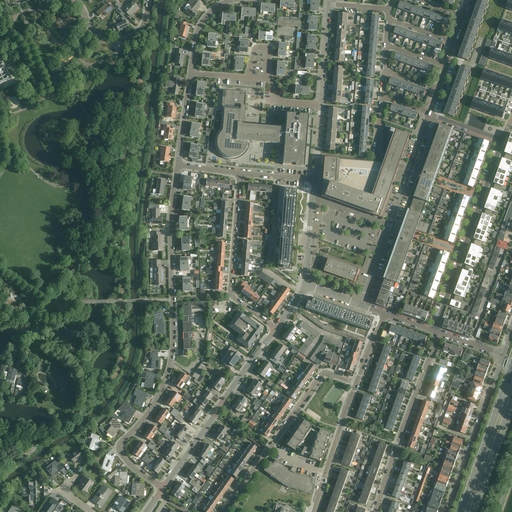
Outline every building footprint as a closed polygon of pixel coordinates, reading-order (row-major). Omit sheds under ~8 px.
[(190,0),(188,3),(191,5),(185,11),(193,18),(198,12),(195,10),(200,4),(195,0),(190,0)] [(476,9),(474,14),(483,17),(485,12),(486,7),(488,2),(481,0),(478,0),(477,4),(476,9)] [(133,11),(138,6),(132,1),(126,7),(127,8),(124,11),(130,16),(134,12),(133,11)] [(398,8),(405,10),(407,4),(400,1),(398,8)] [(407,4),(405,10),(411,12),(413,6),(407,4)] [(108,8),(105,5),(100,9),(99,9),(99,10),(96,13),(99,16),(103,13),(106,16),(114,8),(111,5),(108,8)] [(117,6),(118,8),(116,10),(122,16),(124,14),(119,9),(119,8),(117,6)] [(413,6),(411,12),(417,15),(419,8),(413,6)] [(419,8),(417,15),(423,17),(426,10),(419,8)] [(426,10),(423,17),(430,19),(432,13),(426,10)] [(432,13),(430,19),(436,21),(438,15),(432,13)] [(471,23),(469,28),(478,31),(479,26),(481,22),(483,17),(474,14),(472,18),(471,23)] [(438,15),(436,21),(442,24),(445,17),(438,15)] [(73,28),(75,19),(58,16),(56,25),(73,28)] [(122,29),(128,26),(125,21),(126,21),(124,17),(121,18),(122,22),(112,27),(114,31),(117,29),(118,31),(118,30),(119,31),(122,30),(122,29)] [(445,17),(442,24),(449,26),(451,20),(445,17)] [(502,20),(499,29),(504,31),(507,22),(502,20)] [(181,25),(178,35),(179,36),(178,38),(185,40),(185,37),(186,38),(189,27),(185,26),(186,23),(180,22),(180,24),(181,25)] [(394,33),(400,35),(402,29),(396,26),(394,33)] [(465,38),(464,43),(473,46),(474,41),(476,36),(478,31),(469,28),(467,33),(465,38)] [(402,29),(400,35),(406,37),(408,31),(402,29)] [(408,31),(406,37),(411,39),(414,33),(408,31)] [(414,33),(411,39),(417,41),(419,35),(414,33)] [(419,35),(417,41),(423,43),(425,37),(419,35)] [(92,42),(86,36),(85,36),(80,42),(80,43),(86,48),(87,48),(92,43),(92,42)] [(425,37),(423,43),(429,45),(431,39),(425,37)] [(431,39),(429,45),(434,47),(437,41),(431,39)] [(437,41),(434,47),(440,49),(443,43),(437,41)] [(460,52),(458,57),(467,60),(469,55),(471,51),(473,46),(464,43),(462,47),(460,52)] [(145,49),(137,44),(132,53),(140,58),(145,49)] [(492,48),(489,57),(494,59),(497,50),(492,48)] [(182,64),(184,55),(181,55),(181,50),(177,49),(175,63),(178,64),(178,66),(182,67),(182,64)] [(497,50),(494,59),(499,61),(502,52),(497,50)] [(502,52),(499,61),(504,63),(507,54),(502,52)] [(394,59),(401,61),(403,55),(396,53),(394,59)] [(403,55),(401,61),(407,64),(409,57),(403,55)] [(409,57),(407,64),(413,66),(415,59),(409,57)] [(415,59),(413,66),(419,68),(422,62),(415,59)] [(422,62),(419,68),(426,70),(428,64),(422,62)] [(10,80),(15,77),(12,70),(8,72),(7,70),(6,70),(2,63),(0,63),(0,84),(10,80)] [(428,64),(426,70),(432,73),(434,66),(428,64)] [(458,77),(456,82),(465,85),(467,80),(469,75),(471,69),(462,66),(460,72),(458,77)] [(64,69),(56,68),(54,77),(62,79),(64,69)] [(484,69),(481,78),(486,80),(490,71),(484,69)] [(490,71),(486,80),(491,82),(495,73),(490,71)] [(495,73),(491,82),(497,84),(500,75),(495,73)] [(500,75),(497,84),(502,86),(505,77),(500,75)] [(389,84),(395,86),(397,79),(391,77),(389,84)] [(505,77),(502,86),(507,88),(510,79),(505,77)] [(165,87),(168,87),(172,88),(172,94),(177,95),(179,86),(180,83),(179,83),(179,79),(172,79),(172,82),(166,81),(165,87)] [(397,79),(395,86),(400,88),(403,81),(397,79)] [(403,81),(400,88),(406,90),(409,83),(403,81)] [(452,92),(451,98),(460,101),(461,96),(463,90),(465,85),(456,82),(454,87),(452,92)] [(409,83),(406,90),(412,92),(414,85),(409,83)] [(414,85),(412,92),(418,94),(420,88),(414,85)] [(420,88),(418,94),(424,96),(426,90),(420,88)] [(204,90),(197,89),(196,96),(204,97),(205,94),(203,94),(204,90)] [(223,158),(226,159),(229,160),(232,160),(234,160),(237,159),(240,158),(242,157),(244,155),(246,153),(247,150),(248,149),(247,149),(247,146),(249,147),(249,145),(249,144),(252,144),(252,142),(267,143),(267,140),(269,140),(269,142),(284,144),(282,165),(300,166),(303,166),(303,164),(304,164),(306,129),(306,127),(307,127),(307,118),(286,116),(285,128),(243,124),(246,92),(223,90),(220,129),(217,132),(215,135),(214,138),(214,142),(214,145),(215,147),(216,150),(217,152),(219,155),(221,156),(223,158)] [(447,108),(445,114),(454,117),(456,111),(458,106),(460,101),(451,98),(449,103),(447,108)] [(474,98),(471,107),(476,109),(479,100),(474,98)] [(479,100),(476,109),(481,111),(485,101),(479,100)] [(485,101),(481,111),(486,112),(490,103),(485,101)] [(175,118),(176,108),(172,107),(173,104),(167,103),(166,106),(168,106),(166,117),(175,118)] [(490,103),(486,112),(491,114),(495,105),(490,103)] [(390,110),(397,113),(399,106),(392,104),(390,110)] [(495,105),(491,114),(497,116),(500,107),(495,105)] [(399,106),(397,113),(403,115),(405,109),(399,106)] [(500,107),(497,116),(502,118),(505,109),(500,107)] [(405,109),(403,115),(409,117),(411,111),(405,109)] [(203,111),(196,110),(195,117),(203,118),(204,115),(202,115),(203,111)] [(411,111),(409,117),(415,120),(418,113),(411,111)] [(399,165),(402,156),(410,135),(404,133),(405,131),(385,124),(383,152),(389,154),(386,161),(385,165),(379,162),(338,159),(326,158),(322,197),(381,217),(399,165)] [(440,124),(423,170),(427,172),(426,175),(435,178),(452,129),(440,124)] [(161,135),(164,136),(163,139),(172,140),(173,129),(169,129),(170,126),(164,125),(163,128),(165,128),(164,131),(161,131),(161,135)] [(74,138),(80,148),(90,141),(82,129),(78,132),(79,135),(74,138)] [(198,131),(191,130),(190,137),(199,138),(199,135),(198,135),(198,131)] [(480,138),(478,143),(487,147),(489,142),(480,138)] [(161,150),(159,165),(164,165),(164,162),(169,162),(169,158),(168,158),(170,148),(161,147),(160,150),(161,150)] [(190,151),(189,158),(193,158),(192,162),(197,162),(198,156),(197,156),(197,152),(190,151)] [(502,159),(501,164),(510,167),(511,162),(511,160),(511,158),(506,157),(505,159),(502,159)] [(501,164),(499,168),(508,172),(510,167),(501,164)] [(499,168),(497,173),(506,176),(508,172),(499,168)] [(497,173),(496,178),(505,181),(506,176),(497,173)] [(421,177),(414,197),(426,201),(433,181),(421,177)] [(496,184),(495,187),(502,189),(503,186),(505,181),(496,178),(494,183),(496,184)] [(153,189),(152,194),(162,195),(164,183),(166,183),(167,180),(157,179),(156,190),(153,189)] [(475,183),(465,179),(463,184),(473,187),(475,183)] [(191,184),(184,183),(183,190),(191,191),(192,188),(190,188),(191,184)] [(250,195),(250,197),(255,198),(255,195),(253,195),(253,191),(254,185),(248,184),(247,191),(251,191),(251,192),(250,192),(250,195)] [(285,188),(279,268),(286,269),(286,270),(293,271),(293,272),(293,270),(293,269),(292,268),(292,267),(292,266),(290,265),(289,265),(292,227),(293,227),(296,193),(295,193),(295,192),(294,191),(294,190),(294,189),(294,188),(290,187),(290,189),(285,188)] [(492,189),(490,194),(499,197),(501,192),(502,189),(495,187),(494,190),(492,189)] [(460,194),(458,199),(468,202),(469,197),(460,194)] [(490,194),(488,199),(497,202),(499,197),(490,194)] [(414,197),(412,203),(424,208),(426,201),(414,197)] [(214,204),(214,207),(228,208),(228,202),(227,202),(227,200),(220,199),(220,202),(221,202),(221,205),(214,204)] [(488,199),(486,203),(495,207),(497,202),(488,199)] [(190,204),(183,203),(182,210),(190,211),(191,208),(190,208),(190,204)] [(412,203),(409,210),(422,214),(424,208),(412,203)] [(495,207),(486,203),(485,208),(487,209),(486,212),(493,215),(496,216),(497,213),(494,211),(495,207)] [(152,205),(152,224),(162,224),(162,217),(159,217),(159,206),(152,205)] [(409,210),(385,278),(397,283),(416,230),(419,221),(422,214),(409,210)] [(483,214),(481,219),(490,222),(492,217),(493,215),(486,212),(485,215),(483,214)] [(273,213),(269,262),(273,265),(277,213),(273,213)] [(511,218),(506,216),(502,228),(507,230),(511,231),(511,218)] [(481,219),(479,224),(488,227),(490,222),(481,219)] [(419,221),(416,230),(426,234),(430,224),(419,221)] [(479,224),(477,229),(487,232),(488,227),(479,224)] [(477,229),(476,234),(485,237),(487,232),(477,229)] [(154,251),(162,251),(162,235),(160,235),(160,232),(151,232),(151,236),(153,236),(154,251)] [(477,240),(476,243),(482,245),(483,242),(485,237),(476,234),(474,239),(477,240)] [(73,235),(72,244),(84,246),(84,236),(73,235)] [(455,238),(445,235),(444,240),(453,243),(455,238)] [(211,248),(218,249),(225,249),(225,243),(223,243),(224,240),(216,240),(215,248),(211,248)] [(498,240),(496,246),(501,248),(503,249),(506,243),(498,240)] [(472,244),(470,249),(479,253),(481,248),(482,245),(476,243),(475,245),(472,244)] [(496,246),(492,256),(498,258),(501,248),(496,246)] [(470,249),(468,254),(478,258),(479,253),(470,249)] [(440,250),(438,255),(448,258),(449,253),(440,250)] [(468,254),(467,259),(476,262),(478,258),(468,254)] [(359,269),(331,259),(329,258),(327,264),(324,271),(355,282),(357,275),(357,274),(359,269)] [(468,265),(467,268),(473,270),(474,267),(476,262),(467,259),(465,264),(468,265)] [(151,260),(151,264),(151,268),(153,268),(153,285),(163,285),(163,267),(161,267),(161,264),(153,264),(153,260),(151,260)] [(463,270),(461,275),(470,278),(473,279),(476,271),(473,270),(467,268),(466,271),(463,270)] [(461,275),(459,280),(468,283),(470,278),(461,275)] [(424,280),(429,282),(438,285),(440,281),(430,277),(426,276),(424,280)] [(382,283),(383,284),(391,286),(394,288),(396,283),(397,283),(385,278),(384,281),(383,281),(382,283)] [(273,280),(270,284),(273,285),(275,283),(283,289),(281,291),(286,295),(290,290),(274,279),(273,280)] [(501,283),(504,284),(511,287),(511,281),(505,279),(511,281),(510,283),(503,281),(503,282),(501,282),(501,283)] [(459,280),(458,285),(467,288),(468,283),(459,280)] [(239,287),(242,290),(241,292),(246,295),(249,290),(250,290),(251,287),(253,284),(254,282),(252,281),(249,286),(243,281),(239,287)] [(380,288),(381,289),(390,292),(391,286),(383,284),(382,286),(381,286),(380,288)] [(511,287),(504,284),(503,286),(508,288),(506,291),(511,293),(511,287)] [(458,285),(456,289),(465,293),(467,288),(458,285)] [(378,294),(379,294),(380,294),(388,297),(390,292),(381,289),(380,291),(379,291),(378,294)] [(457,295),(456,298),(462,300),(463,298),(465,293),(456,289),(454,294),(457,295)] [(249,290),(246,295),(250,299),(254,293),(250,290),(249,290)] [(273,290),(271,292),(283,300),(286,295),(281,291),(279,294),(273,290)] [(17,295),(9,291),(7,293),(10,294),(4,304),(18,311),(26,297),(21,294),(20,295),(17,295)] [(435,294),(425,291),(424,295),(433,299),(435,294)] [(283,300),(271,292),(270,294),(276,298),(274,301),(279,305),(283,300)] [(254,293),(250,299),(255,302),(259,297),(254,293)] [(380,294),(379,294),(379,296),(377,296),(376,299),(378,299),(389,303),(391,298),(388,297),(380,294)] [(511,302),(511,299),(501,295),(497,294),(496,296),(503,299),(502,302),(511,305),(511,302)] [(305,307),(346,322),(369,329),(368,331),(371,323),(372,323),(375,316),(375,317),(375,316),(374,316),(373,316),(372,316),(371,316),(370,316),(369,318),(368,319),(344,310),(345,309),(312,298),(312,299),(311,299),(310,299),(309,299),(308,299),(307,299),(305,302),(307,303),(305,308),(305,307)] [(462,300),(456,298),(455,301),(452,300),(450,305),(459,309),(461,303),(462,300)] [(260,306),(262,303),(269,308),(267,311),(273,314),(276,310),(264,301),(261,299),(257,304),(260,306)] [(389,303),(378,299),(377,301),(376,301),(375,304),(387,308),(389,303)] [(266,300),(264,301),(276,310),(279,305),(274,301),(272,304),(266,300)] [(200,306),(203,306),(203,302),(188,303),(188,306),(182,306),(183,316),(182,316),(182,323),(183,323),(183,332),(183,340),(184,349),(183,349),(182,355),(187,356),(188,349),(192,349),(192,339),(188,339),(187,332),(192,332),(191,323),(187,323),(187,316),(191,316),(191,309),(200,309),(200,306)] [(501,309),(503,310),(503,311),(508,312),(511,306),(505,304),(502,303),(501,306),(502,306),(501,309)] [(402,313),(407,315),(410,306),(405,304),(402,313)] [(424,310),(420,320),(425,322),(428,312),(424,310)] [(155,334),(164,334),(164,326),(163,326),(163,311),(154,311),(155,334)] [(239,312),(228,326),(240,334),(236,340),(248,349),(255,339),(256,339),(259,334),(258,334),(262,329),(256,325),(244,317),(245,316),(239,312)] [(324,330),(326,326),(307,312),(305,316),(324,330)] [(502,313),(499,312),(497,318),(505,321),(507,315),(505,314),(502,313)] [(492,322),(494,322),(503,326),(505,321),(497,318),(494,317),(492,322)] [(442,328),(447,329),(450,320),(446,318),(442,328)] [(485,322),(484,325),(486,325),(502,331),(503,326),(494,322),(493,325),(490,324),(485,322)] [(389,331),(395,333),(398,326),(392,324),(389,331)] [(291,325),(287,331),(293,336),(296,332),(298,334),(299,334),(300,335),(302,332),(291,325)] [(486,325),(484,325),(483,328),(488,329),(488,328),(492,330),(490,333),(491,333),(500,336),(502,331),(486,325)] [(398,326),(395,333),(401,335),(404,328),(398,326)] [(468,326),(465,336),(470,338),(473,328),(468,326)] [(404,328),(401,335),(407,337),(409,330),(404,328)] [(409,330),(407,337),(413,339),(415,332),(409,330)] [(293,336),(287,331),(282,337),(290,343),(293,340),(291,339),(293,336)] [(342,336),(345,337),(346,335),(364,342),(366,338),(344,331),(342,336)] [(415,332),(413,339),(419,341),(421,334),(415,332)] [(490,333),(488,339),(498,342),(500,336),(491,333),(490,333)] [(421,334),(419,341),(425,343),(427,337),(421,334)] [(355,342),(354,346),(360,348),(362,342),(353,339),(352,342),(355,342)] [(443,351),(444,350),(449,352),(452,345),(446,343),(445,346),(442,345),(440,350),(443,351)] [(280,344),(275,350),(281,354),(283,352),(285,353),(287,350),(280,344)] [(292,349),(297,352),(298,352),(299,350),(291,344),(289,346),(292,349)] [(353,348),(352,352),(358,354),(360,348),(354,346),(351,345),(350,347),(353,348)] [(384,345),(382,351),(389,353),(392,347),(384,345)] [(452,345),(449,352),(455,354),(457,347),(452,345)] [(228,349),(225,354),(236,362),(240,357),(234,353),(236,350),(230,346),(228,349)] [(457,347),(455,354),(461,356),(463,350),(457,347)] [(281,354),(275,350),(271,356),(277,360),(281,354)] [(349,351),(347,357),(350,357),(356,360),(358,354),(352,352),(349,351)] [(382,351),(380,357),(387,359),(389,353),(382,351)] [(320,357),(325,359),(324,361),(329,363),(332,357),(332,354),(330,353),(329,356),(326,355),(326,353),(323,352),(320,357)] [(305,358),(298,353),(296,357),(302,361),(305,358)] [(159,369),(160,358),(157,358),(157,354),(151,354),(150,358),(152,358),(152,369),(159,369)] [(236,362),(225,354),(222,359),(222,358),(219,361),(225,365),(227,363),(233,367),(236,362)] [(332,357),(329,363),(335,365),(338,356),(332,354),(332,357)] [(349,360),(348,363),(354,365),(356,360),(350,357),(347,356),(346,359),(349,360)] [(414,356),(412,361),(419,364),(421,358),(414,356)] [(380,357),(378,362),(385,365),(387,359),(380,357)] [(473,362),(475,363),(479,364),(488,368),(490,362),(481,359),(480,362),(474,360),(473,362)] [(265,361),(261,367),(267,371),(269,368),(271,369),(273,367),(271,366),(271,365),(265,361)] [(412,361),(410,367),(417,370),(419,364),(412,361)] [(378,362),(376,368),(383,370),(385,365),(378,362)] [(303,369),(311,375),(316,367),(310,363),(305,370),(303,369)] [(354,365),(348,363),(346,369),(352,371),(354,365)] [(469,367),(473,369),(486,373),(488,368),(479,364),(475,363),(479,364),(477,368),(476,368),(477,367),(471,365),(470,365),(469,367)] [(445,367),(438,365),(435,373),(442,375),(445,367)] [(267,371),(261,367),(257,373),(265,379),(270,373),(267,371)] [(410,367),(408,373),(415,375),(417,370),(410,367)] [(473,369),(469,367),(468,369),(474,371),(473,375),(475,376),(484,379),(486,373),(473,369)] [(16,370),(10,368),(6,382),(14,384),(17,373),(16,373),(16,370)] [(376,368),(374,374),(381,376),(383,370),(376,368)] [(300,374),(307,380),(311,375),(303,369),(302,371),(304,373),(302,375),(300,374)] [(152,388),(154,380),(153,380),(153,377),(154,378),(155,374),(142,372),(141,378),(146,379),(144,387),(152,388)] [(182,372),(178,378),(184,383),(186,384),(190,378),(182,372)] [(212,375),(210,377),(216,381),(222,385),(226,380),(217,373),(215,377),(212,375)] [(415,375),(408,373),(406,379),(413,381),(415,375)] [(300,374),(296,379),(304,384),(307,380),(300,374)] [(374,374),(372,380),(379,382),(381,376),(374,374)] [(475,376),(473,375),(471,381),(482,385),(484,379),(475,376)] [(216,381),(210,377),(209,379),(212,381),(212,382),(214,384),(212,387),(211,386),(209,389),(214,392),(216,389),(218,391),(222,385),(216,381)] [(184,383),(178,378),(173,384),(179,388),(184,383)] [(16,385),(25,387),(26,382),(20,381),(21,380),(17,379),(16,385)] [(295,381),(293,384),(295,385),(300,389),(304,384),(296,379),(295,381)] [(433,379),(431,384),(438,387),(440,381),(433,379)] [(255,380),(250,385),(256,390),(261,384),(255,380)] [(372,380),(370,385),(377,388),(379,382),(372,380)] [(402,382),(400,388),(407,390),(409,384),(402,382)] [(293,388),(291,390),(297,394),(300,389),(295,385),(293,384),(292,383),(290,386),(293,388)] [(464,385),(472,388),(480,391),(482,386),(474,383),(472,386),(465,383),(464,385)] [(431,384),(429,390),(436,393),(438,387),(431,384)] [(256,390),(250,385),(246,391),(255,398),(257,395),(254,393),(256,390)] [(377,388),(370,385),(368,391),(375,394),(377,388)] [(405,396),(407,390),(400,388),(398,394),(405,396)] [(472,388),(470,394),(478,396),(480,391),(472,388)] [(287,391),(290,392),(288,395),(294,399),(297,394),(291,390),(289,389),(287,391)] [(141,407),(146,394),(136,390),(134,395),(137,396),(134,404),(141,407)] [(198,390),(196,392),(200,395),(203,397),(208,401),(212,395),(207,391),(203,397),(200,395),(201,393),(198,390)] [(436,393),(429,390),(427,396),(432,397),(431,400),(437,402),(438,397),(435,396),(436,393)] [(173,391),(169,397),(175,401),(177,403),(181,397),(173,391)] [(200,395),(196,392),(195,394),(199,397),(201,399),(199,402),(204,406),(208,401),(203,397),(200,395)] [(364,394),(362,400),(369,403),(371,397),(364,394)] [(403,402),(405,396),(398,394),(396,399),(403,402)] [(478,396),(470,394),(468,399),(476,402),(478,396)] [(284,400),(282,403),(288,407),(292,402),(283,395),(281,398),(284,400)] [(191,396),(189,399),(189,400),(196,405),(198,402),(191,397),(191,396)] [(240,396),(236,402),(242,406),(246,400),(240,396)] [(175,401),(169,397),(165,403),(171,407),(175,401)] [(401,408),(403,402),(396,399),(394,405),(401,408)] [(281,405),(279,407),(285,412),(288,407),(282,403),(279,400),(278,403),(281,405)] [(362,400),(360,406),(367,408),(369,403),(362,400)] [(424,400),(422,406),(428,408),(430,402),(424,400)] [(462,407),(464,407),(465,408),(473,411),(475,405),(465,401),(462,407)] [(244,407),(242,406),(236,402),(232,407),(240,413),(242,410),(244,407)] [(128,423),(135,410),(126,405),(124,408),(127,409),(121,419),(128,423)] [(183,408),(186,410),(190,413),(192,414),(198,419),(202,413),(200,411),(202,408),(196,405),(194,408),(196,409),(194,413),(184,406),(183,408)] [(399,413),(401,408),(394,405),(392,411),(399,413)] [(276,406),(273,411),(281,417),(285,412),(279,407),(276,406)] [(360,406),(358,412),(365,414),(367,408),(360,406)] [(422,406),(420,412),(426,414),(428,408),(422,406)] [(163,408),(159,414),(165,418),(169,412),(163,408)] [(463,410),(462,413),(471,416),(473,411),(465,408),(464,411),(463,410)] [(274,415),(272,417),(278,421),(281,417),(273,411),(271,413),(274,415)] [(397,419),(399,413),(392,411),(390,416),(397,419)] [(365,414),(358,412),(356,418),(363,420),(365,414)] [(420,412),(418,418),(424,420),(426,414),(420,412)] [(462,417),(461,419),(469,422),(471,416),(462,413),(461,416),(462,417)] [(165,418),(159,414),(155,420),(161,424),(165,418)] [(198,419),(192,414),(188,420),(194,424),(198,419)] [(268,415),(265,420),(268,422),(276,427),(274,426),(278,421),(272,417),(268,415)] [(244,416),(242,419),(240,421),(246,425),(249,420),(244,416)] [(395,425),(397,419),(390,416),(388,422),(395,425)] [(252,418),(249,423),(248,425),(252,428),(256,424),(253,422),(255,420),(252,418)] [(309,429),(311,425),(302,418),(284,443),(295,451),(296,448),(298,444),(299,445),(301,442),(300,441),(302,438),(303,438),(305,436),(304,435),(307,432),(309,430),(309,429)] [(418,418),(415,423),(422,426),(424,420),(418,418)] [(113,437),(121,425),(113,419),(109,423),(112,425),(107,432),(113,437)] [(459,422),(458,425),(467,428),(469,422),(461,419),(460,422),(459,422)] [(265,420),(261,425),(265,427),(271,431),(273,429),(274,430),(276,427),(268,422),(265,420)] [(392,431),(395,425),(388,422),(385,428),(392,431)] [(415,423),(413,429),(420,431),(422,426),(415,423)] [(151,424),(147,430),(153,435),(157,429),(151,424)] [(174,424),(173,426),(176,428),(179,430),(185,434),(189,428),(183,424),(180,428),(174,424)] [(265,427),(261,425),(260,427),(263,429),(261,432),(267,436),(271,431),(265,427)] [(467,428),(458,425),(457,427),(458,428),(457,431),(465,434),(467,428)] [(222,426),(218,431),(223,435),(227,429),(222,426)] [(237,437),(240,432),(236,429),(232,434),(237,437)] [(330,433),(319,429),(318,434),(317,433),(316,436),(317,437),(315,441),(314,441),(313,444),(314,444),(313,448),(312,448),(311,451),(312,451),(310,455),(309,458),(321,462),(330,433)] [(413,429),(411,435),(418,437),(420,431),(413,429)] [(153,435),(147,430),(143,436),(149,440),(153,435)] [(185,434),(179,430),(175,436),(181,440),(185,434)] [(223,435),(218,431),(214,437),(219,441),(223,435)] [(353,433),(350,439),(359,442),(361,436),(353,433)] [(96,451),(99,443),(96,442),(98,437),(92,434),(91,438),(93,438),(89,449),(96,451)] [(411,435),(409,441),(416,443),(418,437),(411,435)] [(461,446),(463,440),(449,435),(448,437),(452,439),(450,442),(461,446)] [(350,439),(348,445),(356,448),(359,442),(350,439)] [(140,441),(136,447),(142,451),(146,445),(140,441)] [(164,441),(163,443),(174,452),(179,446),(173,442),(170,446),(164,441)] [(416,443),(409,441),(407,446),(414,449),(416,443)] [(174,452),(163,443),(161,446),(164,448),(164,449),(167,451),(165,453),(163,452),(161,455),(166,458),(168,456),(170,457),(174,452)] [(251,443),(247,449),(253,453),(257,448),(251,443)] [(380,443),(378,449),(385,451),(387,445),(380,443)] [(206,444),(202,449),(208,453),(209,451),(212,448),(206,444)] [(451,446),(450,450),(458,453),(460,447),(451,444),(450,446),(451,446)] [(348,445),(346,451),(354,454),(356,448),(348,445)] [(142,451),(136,447),(132,453),(138,457),(142,451)] [(202,449),(198,455),(204,459),(206,456),(209,458),(213,461),(215,458),(214,457),(211,455),(208,453),(202,449)] [(247,449),(244,453),(250,458),(253,453),(247,449)] [(378,449),(376,455),(383,457),(385,451),(378,449)] [(447,449),(445,455),(456,459),(458,453),(450,450),(447,449)] [(82,460),(84,459),(77,450),(69,457),(74,463),(80,458),(82,460)] [(346,451),(344,457),(352,460),(354,454),(346,451)] [(242,456),(240,458),(246,462),(250,458),(244,453),(241,452),(240,454),(242,456)] [(110,468),(113,460),(110,459),(111,457),(106,455),(103,466),(110,468)] [(376,455),(374,461),(381,463),(383,457),(376,455)] [(445,455),(443,460),(454,464),(456,459),(445,455)] [(151,457),(149,459),(155,463),(161,467),(165,462),(159,458),(157,461),(151,457)] [(239,460),(237,463),(243,467),(246,462),(240,458),(238,457),(236,459),(239,460)] [(352,460),(344,457),(342,463),(350,466),(352,460)] [(155,463),(149,459),(148,458),(144,462),(147,464),(149,462),(151,463),(151,464),(154,466),(151,469),(157,473),(161,467),(155,463)] [(291,468),(291,469),(290,471),(273,458),(263,470),(282,484),(283,485),(287,487),(289,487),(311,494),(315,479),(295,473),(296,471),(296,470),(296,469),(296,468),(295,468),(294,467),(293,467),(292,467),(292,468),(291,468)] [(64,475),(67,472),(57,459),(45,468),(53,477),(61,471),(64,475)] [(443,460),(441,466),(452,470),(454,464),(443,460)] [(374,461),(372,467),(379,469),(381,463),(374,461)] [(405,462),(403,468),(409,470),(411,464),(405,462)] [(231,466),(239,472),(243,467),(237,463),(233,468),(231,466)] [(194,464),(190,470),(196,474),(200,468),(194,464)] [(239,472),(231,466),(229,468),(232,470),(230,473),(236,477),(239,472)] [(441,466),(439,472),(450,475),(452,470),(441,466)] [(372,467),(370,472),(377,475),(379,469),(372,467)] [(342,469),(340,475),(347,478),(349,472),(342,469)] [(116,470),(107,477),(109,479),(114,475),(118,472),(116,470)] [(190,470),(186,475),(192,479),(194,476),(197,478),(199,476),(196,474),(190,470)] [(118,472),(114,475),(115,476),(114,484),(118,484),(118,483),(126,484),(127,475),(124,475),(124,472),(119,472),(118,472)] [(370,472),(367,478),(375,481),(377,475),(370,472)] [(430,475),(431,475),(432,475),(436,477),(437,477),(448,481),(450,475),(439,472),(437,477),(436,477),(436,475),(430,473),(430,475)] [(226,478),(224,480),(230,485),(234,480),(225,474),(224,476),(226,478)] [(340,475),(338,481),(345,484),(347,478),(340,475)] [(431,475),(431,477),(436,479),(435,483),(446,487),(448,481),(437,477),(436,477),(432,475),(431,475)] [(85,491),(92,482),(83,476),(80,480),(82,481),(78,486),(85,491)] [(367,478),(365,484),(372,487),(375,481),(367,478)] [(219,484),(227,490),(230,485),(224,480),(224,481),(222,479),(218,483),(219,484)] [(23,487),(21,488),(23,490),(23,494),(21,495),(23,497),(27,497),(27,501),(29,502),(30,501),(34,501),(35,502),(37,500),(37,496),(35,495),(37,493),(37,489),(35,488),(37,487),(37,482),(35,481),(34,482),(30,483),(28,481),(27,483),(27,487),(23,487)] [(338,481),(336,487),(343,489),(345,484),(338,481)] [(179,482),(175,488),(180,492),(183,494),(185,492),(182,490),(185,486),(179,482)] [(435,483),(433,489),(444,492),(446,487),(435,483)] [(143,496),(144,487),(141,487),(141,484),(132,484),(131,495),(143,496)] [(219,488),(217,490),(223,495),(227,490),(219,484),(217,486),(219,488)] [(365,484),(363,490),(370,493),(372,487),(365,484)] [(101,505),(111,492),(103,486),(98,492),(96,495),(93,500),(96,502),(101,505)] [(336,487),(334,493),(341,495),(343,489),(336,487)] [(175,488),(171,493),(177,497),(178,495),(181,497),(182,496),(183,494),(180,492),(175,488)] [(432,491),(431,494),(442,498),(444,492),(433,489),(431,488),(431,490),(432,491)] [(217,490),(214,495),(220,499),(223,495),(217,490)] [(363,490),(361,496),(368,499),(370,493),(363,490)] [(401,493),(395,490),(392,496),(399,499),(401,493)] [(334,493),(332,499),(339,501),(341,495),(334,493)] [(431,494),(429,500),(440,504),(442,498),(431,494)] [(210,495),(208,499),(216,504),(220,499),(214,495),(213,497),(210,495)] [(120,511),(122,511),(129,503),(120,496),(116,501),(119,504),(116,508),(120,511)] [(368,499),(361,496),(359,502),(366,505),(368,499)] [(41,508),(38,511),(53,511),(55,510),(58,511),(59,511),(63,507),(59,504),(60,503),(52,498),(48,504),(49,505),(48,507),(47,507),(44,511),(41,508)] [(204,503),(207,505),(213,509),(216,504),(208,499),(209,499),(205,504),(204,503)] [(332,499),(329,505),(336,507),(339,501),(332,499)] [(440,504),(429,500),(427,506),(438,510),(440,504)] [(393,501),(391,507),(397,510),(399,503),(393,501)] [(207,505),(204,503),(203,506),(205,507),(203,510),(205,511),(210,511),(213,509),(207,505)]
